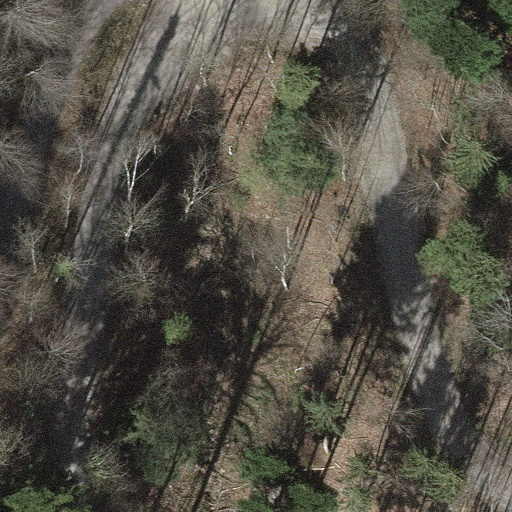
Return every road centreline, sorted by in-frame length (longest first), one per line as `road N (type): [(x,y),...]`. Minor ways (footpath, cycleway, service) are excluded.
road 1 (track): [(288,0),(330,46),(370,155),(407,330),(451,428),(511,465)]
road 2 (track): [(68,511),(63,487),(118,108),(165,0)]
road 3 (track): [(0,317),(62,64),(113,0)]
